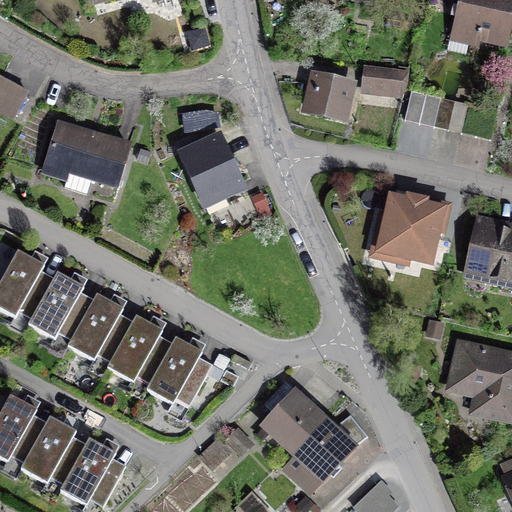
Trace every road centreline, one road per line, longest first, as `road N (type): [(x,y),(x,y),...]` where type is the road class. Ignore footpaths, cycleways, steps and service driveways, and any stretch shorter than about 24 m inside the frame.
road 1 (residential): [(252,79),(104,86),(0,30)]
road 2 (residential): [(280,160),(354,157),(511,192)]
road 3 (residential): [(433,511),(353,337)]
road 4 (residential): [(353,337),(280,160)]
